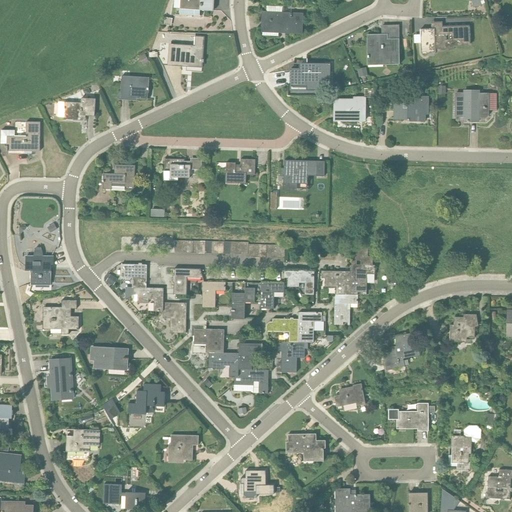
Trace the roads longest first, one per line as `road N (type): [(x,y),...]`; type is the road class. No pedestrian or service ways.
road 1 (residential): [(241,445),(89,278),(70,248),(68,187)]
road 2 (residential): [(78,511),(45,470),(0,255)]
road 3 (residential): [(298,393),(406,304),(452,287),(511,285)]
road 4 (residential): [(511,157),(359,152),(293,124)]
road 5 (residential): [(125,128),(133,139),(278,145),(293,124)]
road 6 (residential): [(250,68),(381,12)]
road 7 (residential): [(125,128),(250,68)]
